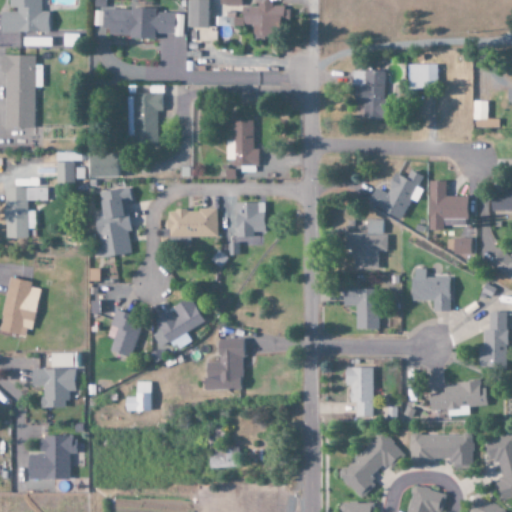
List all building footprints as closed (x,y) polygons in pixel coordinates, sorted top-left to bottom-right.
[(48,33),(48,13),(40,13),(40,0),(6,0),(7,11),(0,11),(0,33),(48,33)] [(206,0),(188,0),(189,28),(207,28),(206,0)] [(252,39),(287,37),(285,6),(272,7),(272,2),(256,3),(257,7),(241,7),(241,18),(232,18),(232,27),(252,25),(252,39)] [(154,39),(154,34),(174,35),(174,14),(155,13),(155,10),(104,9),(103,37),(154,39)] [(63,48),(80,48),(80,35),(64,35),(63,48)] [(35,57),(1,56),(1,75),(5,75),(4,131),(34,131),(35,57)] [(436,65),(407,66),(407,89),(436,88),(436,65)] [(350,72),(350,86),(352,86),(352,104),(362,105),(362,120),(382,120),(383,72),(350,72)] [(157,145),(156,112),(161,112),(161,93),(132,94),(133,146),(157,145)] [(487,102),(472,102),(472,128),(498,129),(498,120),(486,119),(487,102)] [(257,150),(252,150),(252,121),(227,121),(227,161),(231,161),(231,166),(257,166),(257,150)] [(79,154),(56,154),(56,163),(79,162),(79,154)] [(117,178),(117,155),(89,155),(89,178),(117,178)] [(74,184),(74,164),(56,164),(56,183),(74,184)] [(225,170),(225,180),(235,180),(235,174),(254,173),(254,167),(233,167),(233,170),(225,170)] [(367,206),(402,220),(409,201),(417,204),(423,189),(418,188),(422,177),(409,171),(406,179),(394,174),(387,194),(374,189),(367,206)] [(38,188),(37,179),(19,179),(19,188),(38,188)] [(445,182),(428,182),(428,232),(443,232),(443,220),(467,220),(467,197),(445,197),(445,182)] [(511,211),(511,185),(504,186),(504,194),(490,194),(490,211),(511,211)] [(4,189),(4,239),(27,239),(27,201),(47,202),(47,189),(4,189)] [(131,254),(124,202),(130,201),(128,189),(99,193),(102,217),(93,219),(99,259),(131,254)] [(235,204),(235,238),(252,238),(252,233),(264,233),(263,203),(235,204)] [(216,237),(216,210),(165,211),(166,238),(216,237)] [(383,221),(367,220),(366,234),(344,234),(344,250),(353,250),(353,269),(378,270),(378,252),(386,252),(387,235),(382,235),(383,221)] [(471,254),(471,239),(447,239),(447,254),(471,254)] [(511,253),(509,257),(502,251),(491,263),(511,282),(511,253)] [(99,270),(88,269),(88,282),(98,282),(99,270)] [(433,312),(450,312),(449,278),(425,279),(425,270),(412,270),(412,302),(433,302),(433,312)] [(39,290),(30,288),(31,283),(8,278),(0,319),(0,333),(24,338),(26,330),(31,332),(39,290)] [(378,290),(343,290),(343,307),(355,307),(354,331),(377,331),(378,290)] [(202,324),(189,298),(170,308),(172,312),(154,321),(159,332),(151,336),(158,348),(166,344),(170,352),(189,342),(185,333),(202,324)] [(128,359),(140,328),(131,324),(133,317),(115,310),(105,337),(112,339),(108,352),(128,359)] [(506,313),(488,313),(488,331),(483,331),(482,347),(479,347),(479,368),(506,368),(506,313)] [(204,392),(242,391),(241,340),(217,340),(217,363),(204,363),(204,392)] [(355,404),(355,417),(371,418),(372,369),(345,368),(344,386),(349,386),(348,404),(355,404)] [(30,371),(31,388),(40,387),(41,409),(65,409),(65,392),(73,392),(73,370),(30,371)] [(150,413),(150,383),(135,383),(135,398),(124,398),(123,412),(150,413)] [(428,394),(429,410),(486,408),(485,389),(480,389),(480,384),(443,385),(443,393),(428,394)] [(337,476),(360,500),(374,486),(367,479),(383,463),(388,469),(403,454),(381,432),(337,476)] [(511,434),(484,441),(491,466),(498,464),(502,480),(494,482),(499,502),(511,498),(511,434)] [(471,469),(472,436),(411,435),(411,467),(431,467),(431,460),(449,460),(449,468),(471,469)] [(27,480),(67,481),(68,454),(74,455),(74,438),(39,437),(39,455),(27,455),(27,480)] [(208,469),(237,469),(236,449),(214,450),(214,458),(208,459),(208,469)]
